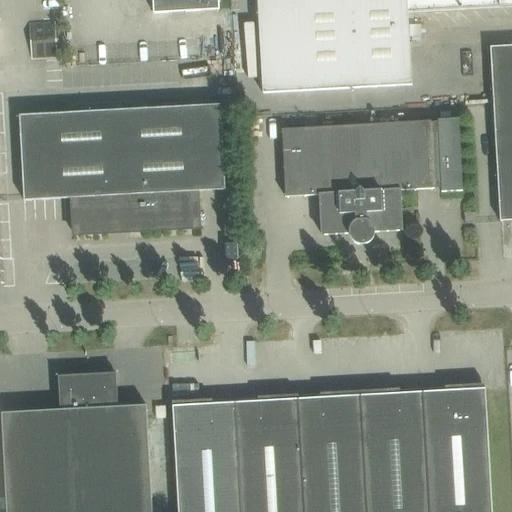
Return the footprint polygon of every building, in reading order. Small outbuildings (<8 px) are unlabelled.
[(152,0),(154,13),(219,10),(218,0),(152,0)] [(511,0),(257,0),(263,93),(412,85),(409,37),(409,26),(408,12),(511,6),(511,0)] [(420,25),(409,26),(409,37),(421,37),(420,25)] [(511,46),(490,48),(500,222),(511,221),(511,46)] [(199,229),(197,192),(225,190),(220,105),(19,116),(24,202),(72,199),(74,236),(199,229)] [(305,129),(282,130),(286,198),(319,196),(321,236),(349,234),(350,236),(350,238),(351,240),(352,241),(354,243),(355,244),(357,245),(359,245),(361,246),(363,246),(365,245),(367,245),(368,244),(370,243),(371,242),(372,240),(373,238),(374,237),(375,235),(375,233),(402,231),(400,191),(434,189),(431,123),(431,122),(318,128),(317,116),(304,117),(305,129)] [(438,122),(431,123),(434,189),(441,189),(441,192),(463,192),(462,172),(459,119),(437,120),(438,122)] [(466,224),(476,223),(475,213),(465,214),(466,224)] [(118,407),(116,374),(58,377),(60,411),(2,414),(7,511),(152,511),(147,406),(118,407)] [(481,385),(481,384),(479,384),(479,385),(454,386),(454,385),(453,385),(453,387),(445,387),(445,391),(422,393),(429,511),(492,511),(487,412),(485,385),(481,385)] [(392,390),(391,389),(390,389),(390,390),(365,392),(365,390),(364,391),(364,392),(360,392),(366,511),(429,511),(422,393),(400,394),(399,390),(392,390)] [(356,392),(356,391),(355,391),(355,392),(329,394),(329,392),(328,392),(328,394),(320,394),(321,398),(298,400),(303,511),(366,511),(360,392),(356,392)] [(294,396),(294,394),(292,395),(292,396),(267,397),(267,396),(266,396),(266,397),(258,398),(258,402),(235,403),(241,511),(303,511),(298,400),(298,395),(294,396)] [(204,401),(204,399),(203,399),(203,401),(178,402),(178,401),(176,401),(176,402),(172,402),(174,429),(178,511),(241,511),(235,403),(212,404),(212,400),(204,401)] [(174,511),(174,502),(155,503),(155,511),(174,511)]
